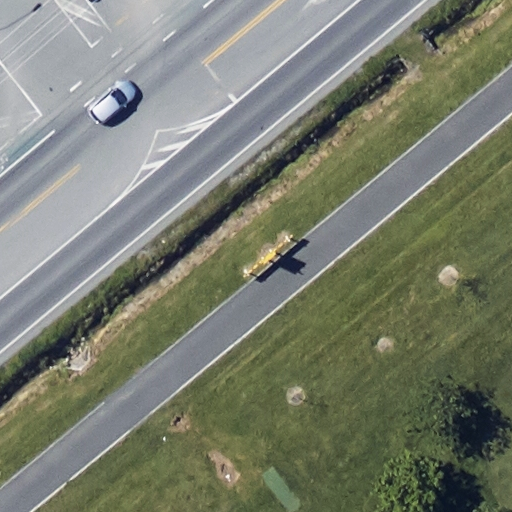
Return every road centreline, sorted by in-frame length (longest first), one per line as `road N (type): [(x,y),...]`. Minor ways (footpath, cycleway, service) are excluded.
road 1 (secondary): [(171,122),(0,260)]
road 2 (secondary): [(319,0),(171,122)]
road 3 (unclassified): [(171,122),(74,0)]
